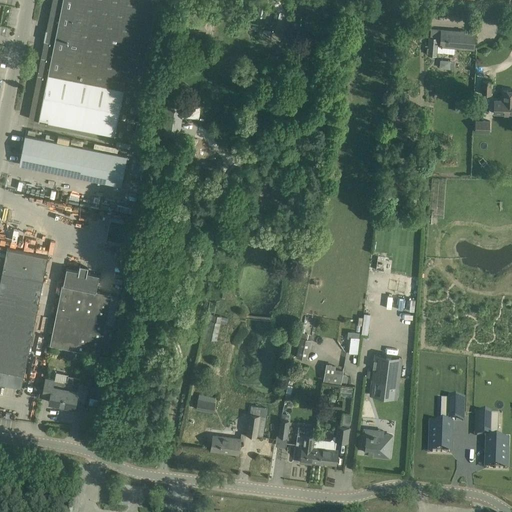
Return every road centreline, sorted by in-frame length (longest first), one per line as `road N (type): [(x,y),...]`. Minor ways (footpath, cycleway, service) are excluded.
road 1 (unclassified): [(0,437),(71,447),(162,478),(341,498),(405,484),(480,496),(510,511)]
road 2 (unknown): [(1,437),(31,367),(57,246),(86,240),(115,257)]
road 3 (unclassified): [(0,144),(28,0)]
